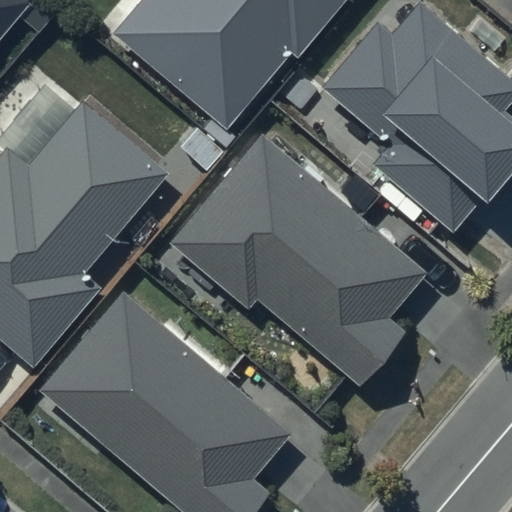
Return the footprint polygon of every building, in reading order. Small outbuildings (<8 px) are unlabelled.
[(0,0),(0,40),(31,4),(26,0),(0,0)] [(137,0),(111,31),(227,128),(291,52),(297,57),(345,0),(137,0)] [(511,99),(511,79),(419,3),(392,35),(378,23),(323,88),(389,143),(373,163),(454,230),(481,198),(487,202),(511,172),(511,119),(502,111),(511,99)] [(164,172),(82,103),(28,168),(9,152),(0,162),(0,339),(33,367),(99,289),(80,272),(164,172)] [(428,273),(262,134),(169,244),(249,310),(257,300),(360,386),(406,332),(390,318),(428,273)] [(293,434),(123,292),(40,390),(185,511),(253,511),(270,493),(254,480),(293,434)]
